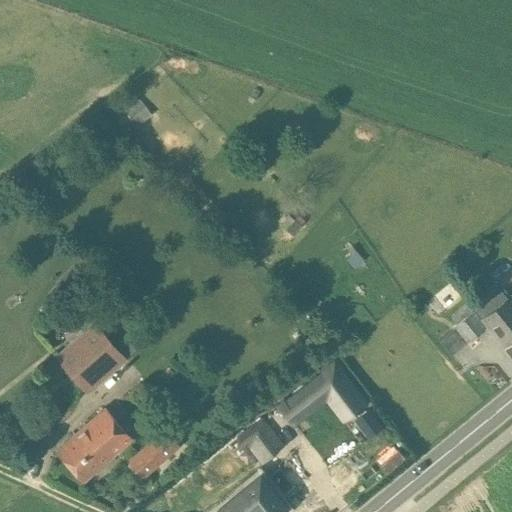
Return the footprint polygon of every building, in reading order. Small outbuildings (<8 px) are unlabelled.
[(140,99),(125,110),(136,126),(152,115),(140,99)] [(73,265),(60,277),(75,292),(88,280),(73,265)] [(488,327),(511,356),(511,295),(510,296),(497,280),(451,317),(456,323),(453,326),(454,327),(439,340),(452,355),(488,327)] [(427,299),(439,312),(458,294),(447,281),(427,299)] [(55,355),(88,392),(126,358),(94,321),(55,355)] [(323,344),(315,333),(304,341),(312,352),(323,344)] [(336,364),(279,407),(293,426),(328,400),(343,421),(366,404),(336,364)] [(84,479),(131,439),(105,410),(58,451),(84,479)] [(368,410),(355,421),(361,429),(375,419),(368,410)] [(247,449),(249,447),(261,462),(286,444),(263,415),(236,436),(247,449)] [(164,429),(129,460),(143,476),(178,445),(164,429)] [(1,439),(0,440),(0,454),(1,456),(10,448),(1,439)] [(262,476),(220,511),(275,511),(285,504),(262,476)]
